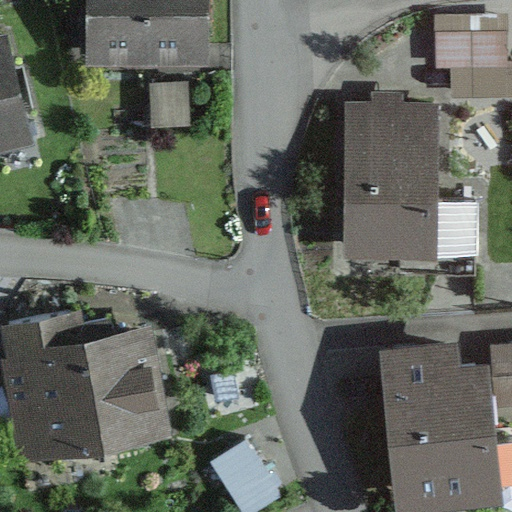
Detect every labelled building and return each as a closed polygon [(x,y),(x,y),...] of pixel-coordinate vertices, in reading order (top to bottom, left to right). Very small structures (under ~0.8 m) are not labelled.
[(209,0),(85,0),(86,55),(210,54),(209,0)] [(511,91),(511,52),(506,52),(504,7),(434,9),(435,64),(450,63),(450,94),(511,91)] [(6,26),(0,28),(0,148),(35,139),(6,26)] [(188,74),(148,75),(150,122),(190,120),(188,74)] [(401,87),(371,87),(371,95),(345,95),(342,249),(435,251),(435,245),(478,246),(479,192),(436,191),(438,96),(401,96),(401,87)] [(172,427),(152,313),(85,325),(80,301),(13,313),(12,304),(0,306),(0,375),(3,375),(17,454),(172,427)] [(459,329),(378,337),(395,503),(503,492),(493,397),(488,348),(461,350),(459,329)] [(511,334),(489,336),(493,397),(511,396),(511,334)] [(247,440),(211,463),(243,511),(256,511),(281,496),(275,488),(283,483),(270,464),(265,468),(247,440)]
